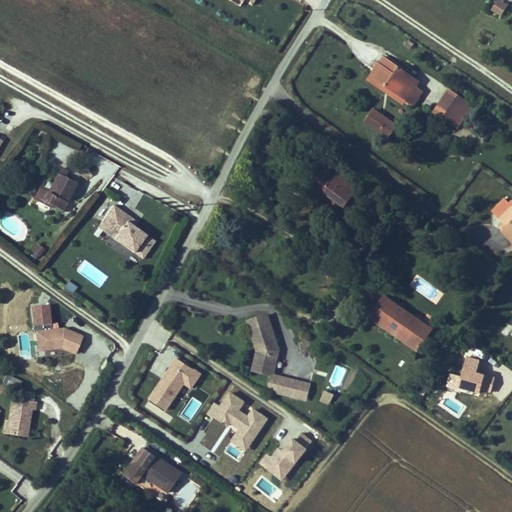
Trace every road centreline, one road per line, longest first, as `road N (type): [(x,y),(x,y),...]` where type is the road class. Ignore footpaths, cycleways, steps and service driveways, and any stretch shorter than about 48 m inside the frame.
road 1 (unclassified): [(26,511),(95,417),(251,120),(324,0)]
road 2 (unknown): [(179,184),(170,165),(0,71)]
road 3 (unclassified): [(511,90),(379,0)]
road 4 (unknown): [(129,355),(0,263)]
road 5 (unknown): [(179,184),(47,111)]
